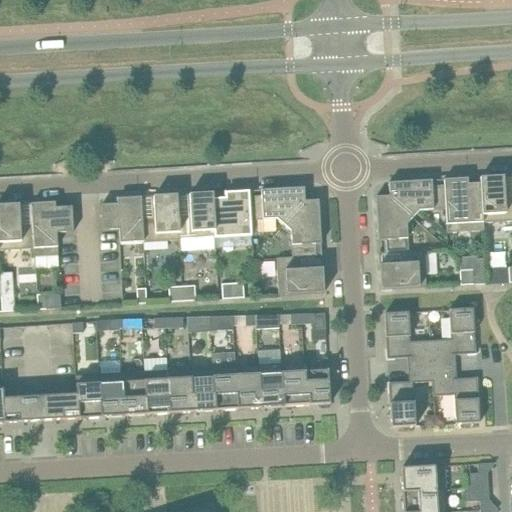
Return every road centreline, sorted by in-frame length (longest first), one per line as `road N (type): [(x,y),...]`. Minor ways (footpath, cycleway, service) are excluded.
road 1 (residential): [(0,474),(362,452)]
road 2 (residential): [(0,189),(345,168)]
road 3 (tertiary): [(0,82),(338,64)]
road 4 (tertiary): [(336,26),(0,46)]
road 5 (residential): [(362,452),(345,168)]
road 6 (tertiary): [(511,16),(336,26)]
road 7 (tertiary): [(338,64),(511,53)]
road 8 (residential): [(345,168),(511,159)]
road 9 (residential): [(362,452),(501,444)]
